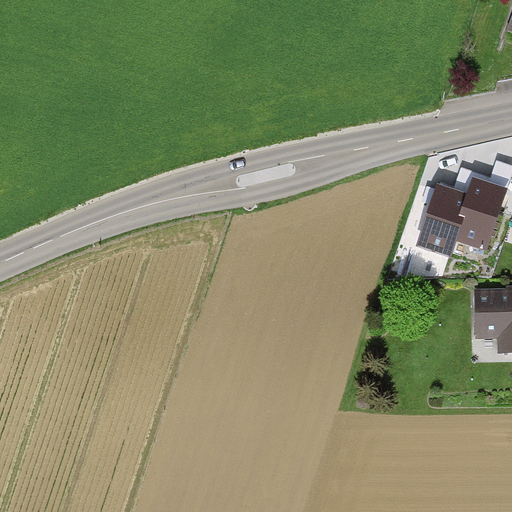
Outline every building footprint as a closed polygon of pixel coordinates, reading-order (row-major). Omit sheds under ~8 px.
[(511,172),(511,165),(497,160),(491,177),(462,167),(454,189),(467,193),(473,176),(506,188),(511,172)] [(467,193),(459,215),(464,216),(456,241),(487,252),(508,188),(506,188),(473,176),(467,193)] [(454,189),(438,183),(436,189),(430,204),(417,245),(451,256),(456,241),(464,216),(459,215),(467,193),(454,189)] [(430,204),(436,189),(428,186),(422,201),(430,204)] [(506,288),(475,289),(476,339),(497,338),(497,353),(511,352),(511,284),(506,285),(506,288)]
